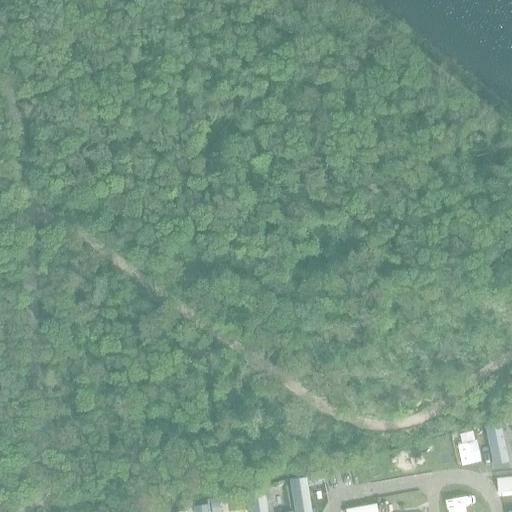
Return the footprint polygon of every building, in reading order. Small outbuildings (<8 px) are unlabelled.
[(500,422),(485,425),(493,461),(507,458),(500,422)] [(511,490),(511,476),(496,478),(498,492),(511,490)] [(308,511),(304,480),(290,482),(294,511),(308,511)] [(266,511),(264,490),(249,492),(252,511),(266,511)] [(377,511),(377,503),(345,509),(345,511),(377,511)]
